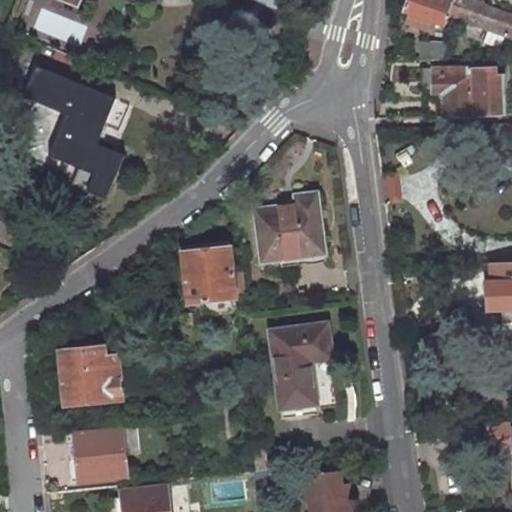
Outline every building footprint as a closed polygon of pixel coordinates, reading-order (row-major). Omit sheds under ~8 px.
[(428,19),(441,23),(443,15),(448,0),(406,0),(403,10),(405,11),(428,19)] [(448,0),(443,15),(454,18),(454,16),(459,0),(448,0)] [(511,12),(475,0),(459,0),(454,16),(511,37),(511,12)] [(428,19),(405,11),(402,20),(424,29),(428,19)] [(414,54),(441,57),(446,40),(418,38),(414,54)] [(113,96),(34,63),(22,93),(63,111),(46,152),(87,170),(98,144),(93,143),(113,96)] [(503,111),(502,69),(475,70),(477,112),(503,111)] [(467,71),(431,73),(432,90),(441,90),(443,114),(468,113),(467,71)] [(294,204),(252,208),(258,259),(321,252),(314,191),(293,193),(294,204)] [(227,244),(182,249),(186,300),(232,296),(227,244)] [(499,321),(511,319),(511,256),(483,258),(485,276),(482,276),(483,303),(497,303),(499,321)] [(189,323),(188,308),(173,310),(175,325),(189,323)] [(325,321),(269,328),(280,405),(315,401),(310,357),(330,355),(325,321)] [(96,345),(55,349),(60,403),(114,397),(110,354),(97,356),(96,345)] [(511,417),(484,419),(485,447),(510,446),(511,445),(511,417)] [(71,432),(75,480),(124,475),(119,428),(71,432)] [(281,469),(293,467),(292,459),(280,460),(281,469)] [(280,460),(265,462),(266,467),(267,471),(281,469),(280,460)] [(346,511),(340,468),(334,469),(303,473),(308,511),(346,511)] [(120,490),(120,496),(113,497),(114,511),(168,511),(166,485),(120,490)]
